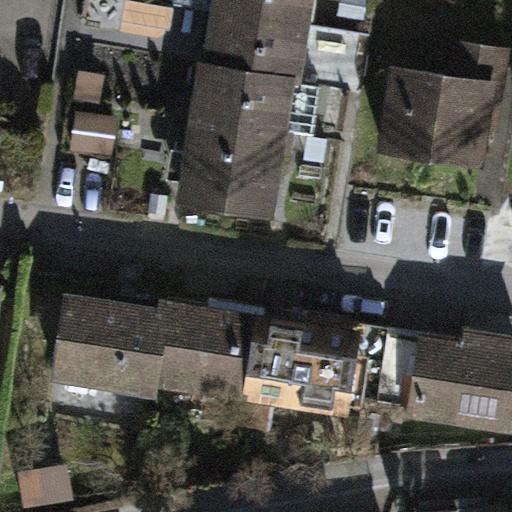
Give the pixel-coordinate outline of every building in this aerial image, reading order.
[(317,12),(247,0),(216,0),(205,66),(305,83),(317,12)] [(319,0),(247,0),(317,12),(319,0)] [(396,63),(380,158),(489,177),(511,54),(456,44),(451,73),(396,63)] [(305,83),(205,66),(193,136),(293,154),(305,83)] [(293,154),(193,136),(180,207),(281,224),(293,154)] [(158,399),(160,387),(170,308),(74,295),(62,387),(158,399)] [(171,300),(170,308),(160,387),(242,398),(254,312),(171,300)] [(268,308),(253,399),(357,416),(360,397),(385,401),(396,328),(268,308)] [(511,433),(511,335),(472,328),(469,339),(429,332),(413,416),(511,433)]
